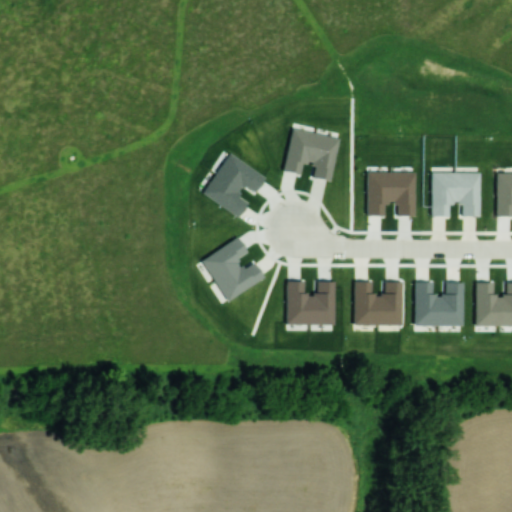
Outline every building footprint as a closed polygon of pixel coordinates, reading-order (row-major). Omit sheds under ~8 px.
[(280,170),(298,174),(300,162),(311,164),(309,177),(328,181),(336,137),(288,128),(280,170)] [(199,193),(235,217),(245,201),(235,195),(241,185),(252,192),(262,176),(225,152),(199,193)] [(412,172),(364,171),(364,215),(382,215),(382,202),(394,203),(394,215),(412,215),(412,172)] [(476,216),(477,172),(429,171),(428,215),(447,215),(448,202),(458,203),(458,215),(476,216)] [(511,172),(494,172),(493,215),(511,216),(511,203),(511,202),(511,172)] [(261,278),(252,262),(241,268),(234,257),(244,252),(235,237),(198,258),(223,300),(261,278)] [(331,280),(314,281),(314,293),(301,293),(301,280),(283,280),(283,324),(332,324),(331,280)] [(398,324),(399,281),(381,281),(381,293),(369,293),(369,281),(351,280),(350,324),(398,324)] [(459,281),(442,281),(442,294),(429,294),(429,281),(411,281),(411,325),(459,325),(459,281)] [(511,325),(511,281),(501,281),(501,294),(490,294),(490,282),(472,281),(472,325),(511,325)]
